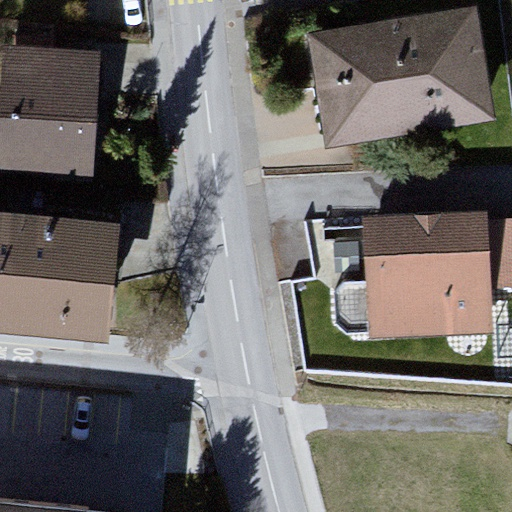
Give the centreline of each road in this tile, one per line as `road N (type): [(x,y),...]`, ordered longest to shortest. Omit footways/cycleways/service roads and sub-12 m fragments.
road 1 (tertiary): [(246,375),(194,0)]
road 2 (residential): [(511,426),(255,415)]
road 3 (residential): [(246,375),(182,379),(0,360)]
